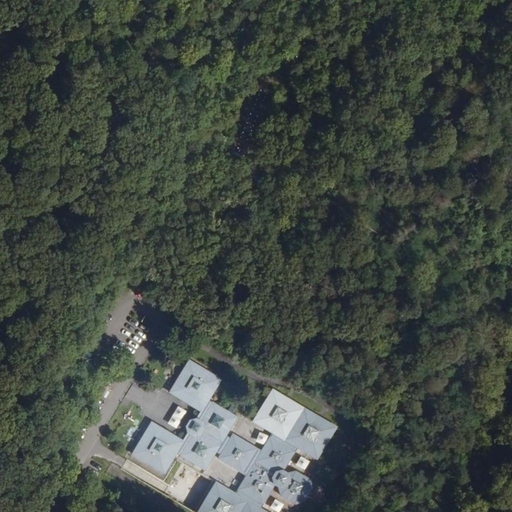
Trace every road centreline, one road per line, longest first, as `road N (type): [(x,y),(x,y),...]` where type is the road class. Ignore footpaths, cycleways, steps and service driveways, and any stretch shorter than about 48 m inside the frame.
road 1 (residential): [(46,511),(165,313)]
road 2 (track): [(511,334),(479,426),(431,511)]
